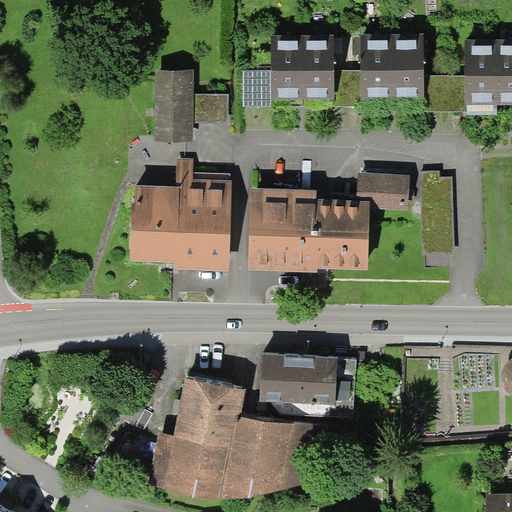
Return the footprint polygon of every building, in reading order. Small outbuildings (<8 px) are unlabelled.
[(114,55),(135,54),(135,30),(113,30),(114,55)] [(270,95),(300,95),(300,37),(270,37),(270,95)] [(300,95),(330,94),(330,37),(300,37),(300,95)] [(360,94),(390,94),(390,37),(360,37),(360,94)] [(390,94),(420,94),(420,37),(390,37),(390,94)] [(465,100),(494,99),(494,42),(464,42),(465,100)] [(494,99),(511,99),(511,42),(494,42),(494,99)] [(157,138),(184,138),(184,73),(157,73),(157,138)] [(134,199),(131,199),(129,255),(226,258),(228,197),(227,197),(227,188),(189,187),(189,164),(176,163),(175,188),(134,187),(134,199)] [(450,171),(424,172),(427,251),(453,249),(450,171)] [(366,203),(404,205),(404,201),(412,201),(412,193),(404,193),(405,179),(358,177),(357,203),(250,199),(248,259),(364,263),(366,203)] [(350,417),(352,383),(354,359),(261,354),(259,395),(280,397),(279,411),(302,412),(302,415),(350,417)] [(511,390),(511,359),(507,363),(503,368),(502,375),(503,381),(506,387),(511,391),(511,390)] [(326,475),(332,425),(311,424),(235,413),(240,387),(185,376),(170,455),(156,453),(150,482),(219,495),(243,494),(326,475)] [(494,511),(511,511),(511,495),(495,495),(494,511)]
